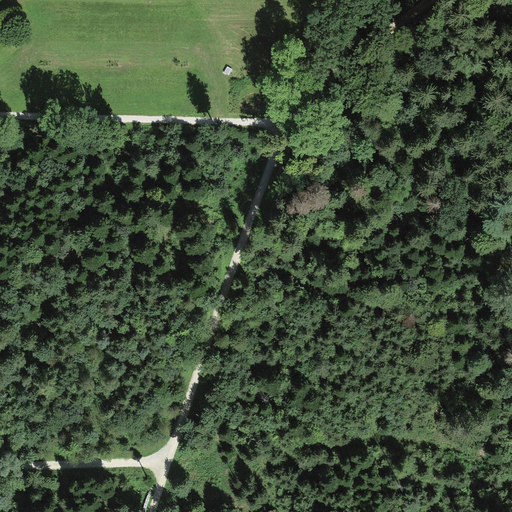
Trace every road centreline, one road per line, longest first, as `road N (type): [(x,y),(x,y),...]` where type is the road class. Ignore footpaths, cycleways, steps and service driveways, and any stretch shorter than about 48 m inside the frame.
road 1 (track): [(150,511),(283,124)]
road 2 (track): [(283,124),(0,115)]
road 3 (track): [(165,461),(0,464)]
road 4 (track): [(430,0),(304,88)]
road 5 (track): [(283,124),(338,0)]
